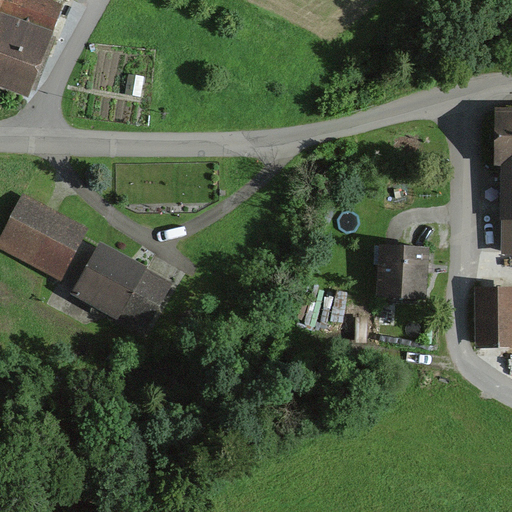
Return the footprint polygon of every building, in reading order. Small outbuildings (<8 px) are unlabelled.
[(0,0),(0,85),(28,98),(42,61),(63,2),(57,0),(0,0)] [(511,108),(497,109),(496,163),(503,163),(501,220),(511,220),(511,108)] [(23,193),(0,238),(0,249),(61,281),(89,226),(23,193)] [(511,220),(501,220),(501,254),(511,254),(511,220)] [(151,271),(102,242),(72,294),(147,337),(177,286),(151,271)] [(429,248),(380,246),(378,300),(426,303),(428,270),(429,248)] [(511,285),(477,286),(477,347),(511,346),(511,285)]
